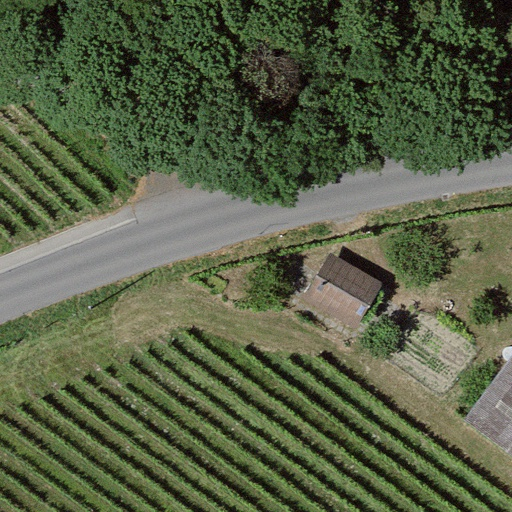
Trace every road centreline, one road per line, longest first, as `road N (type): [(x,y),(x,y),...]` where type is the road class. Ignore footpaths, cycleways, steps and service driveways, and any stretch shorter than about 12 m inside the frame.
road 1 (tertiary): [(511,163),(218,219),(0,297)]
road 2 (track): [(218,219),(147,132),(0,62)]
